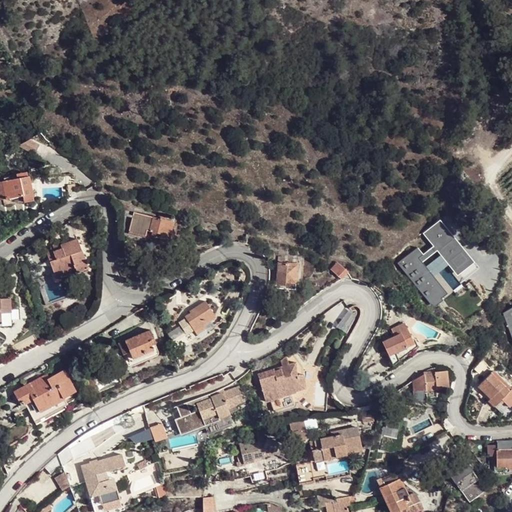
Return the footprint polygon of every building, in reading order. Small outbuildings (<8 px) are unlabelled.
[(43,189),(63,187),(66,186),(66,181),(66,175),(37,177),(38,188),(43,189)] [(2,182),(6,199),(24,196),(25,202),(34,200),(29,176),(12,180),(11,176),(5,178),(5,181),(2,182)] [(149,231),(171,236),(174,223),(134,213),(129,233),(138,235),(148,237),(149,235),(149,231)] [(468,260),(438,224),(427,234),(435,244),(422,254),(419,257),(414,250),(397,263),(430,304),(435,306),(442,300),(439,296),(442,293),(419,264),(439,248),(456,270),(458,269),(468,260)] [(170,240),(171,236),(149,231),(149,235),(170,240)] [(47,252),(54,274),(75,267),(77,272),(88,268),(78,239),(63,244),(63,246),(55,249),(47,252)] [(414,250),(419,257),(422,254),(417,248),(414,250)] [(285,282),(296,283),(297,263),(286,263),(287,258),(278,257),(277,271),(276,284),(284,284),(285,282)] [(468,260),(458,269),(465,278),(476,270),(468,260)] [(341,278),(347,271),(336,262),(331,269),(341,278)] [(75,267),(54,274),(56,278),(77,272),(75,267)] [(0,316),(1,316),(1,320),(12,319),(11,299),(0,299),(0,316)] [(195,330),(203,325),(215,317),(205,301),(197,306),(190,311),(191,313),(185,316),(188,321),(195,330)] [(352,304),(335,323),(346,333),(363,314),(352,304)] [(511,307),(503,313),(511,337),(511,307)] [(395,352),(399,359),(408,353),(416,347),(405,323),(391,329),(394,335),(382,341),(389,355),(395,352)] [(205,328),(203,325),(195,330),(197,334),(205,328)] [(152,334),(150,329),(119,342),(123,353),(129,351),(132,358),(154,350),(150,339),(153,338),(152,334)] [(90,339),(70,350),(74,359),(95,347),(90,339)] [(393,364),(399,359),(395,352),(389,355),(393,364)] [(296,362),(257,374),(266,401),(271,400),(274,411),(292,406),(294,403),(291,393),(296,392),(295,391),(305,387),(304,367),(300,362),(295,357),(296,362)] [(44,410),(48,417),(67,407),(63,398),(75,390),(64,370),(49,378),(47,373),(34,380),(21,387),(25,395),(29,402),(26,403),(32,414),(38,410),(39,412),(44,410)] [(437,396),(437,388),(437,380),(447,380),(447,370),(425,372),(412,380),(413,385),(414,398),(424,399),(424,393),(427,393),(427,397),(437,396)] [(509,406),(511,403),(511,394),(508,391),(491,373),(478,385),(496,403),(498,401),(501,399),(509,406)] [(448,387),(447,380),(437,380),(437,388),(448,387)] [(314,405),(315,382),(311,382),(310,385),(309,386),(308,389),(306,391),(303,394),(301,395),(296,397),(296,406),(325,411),(325,406),(314,405)] [(199,424),(217,418),(217,417),(229,413),(227,406),(245,400),(242,392),(240,386),(222,392),(221,389),(177,406),(182,419),(191,415),(193,419),(197,418),(199,424)] [(18,399),(25,395),(21,387),(14,391),(18,399)] [(91,406),(87,396),(79,401),(83,409),(91,406)] [(37,423),(48,417),(44,410),(39,412),(38,410),(32,414),(37,423)] [(191,415),(182,419),(175,421),(174,417),(162,422),(165,431),(178,427),(179,432),(200,425),(199,424),(197,418),(193,419),(191,415)] [(305,429),(303,419),(289,421),(291,431),(304,429),(305,429)] [(165,431),(162,422),(161,420),(149,425),(154,438),(166,434),(165,431)] [(313,440),(315,449),(321,448),(323,459),(347,454),(347,453),(362,450),(357,427),(330,432),(331,436),(313,440)] [(306,438),(304,429),(291,431),(293,441),(306,438)] [(292,448),(269,437),(256,435),(257,441),(249,442),(248,439),(239,442),(241,454),(237,455),(239,462),(242,461),(243,463),(254,461),(252,455),(260,453),(261,456),(275,453),(287,458),(292,448)] [(511,439),(498,440),(498,447),(496,447),(497,464),(510,464),(510,458),(511,457),(511,439)] [(321,448),(315,449),(313,440),(309,440),(311,450),(313,461),(323,459),(321,448)] [(70,452),(68,446),(63,450),(58,454),(62,464),(62,466),(73,459),(70,452)] [(9,448),(0,453),(7,471),(15,464),(9,448)] [(462,453),(444,466),(462,491),(480,478),(462,453)] [(62,464),(58,454),(51,460),(44,466),(50,473),(62,464)] [(327,479),(352,475),(349,460),(325,464),(325,460),(295,465),(299,483),(315,480),(314,478),(326,476),(327,479)] [(103,503),(119,498),(116,488),(102,491),(100,485),(123,478),(120,467),(85,478),(95,511),(96,511),(104,510),(103,503)] [(252,482),(267,478),(266,472),(249,476),(252,482)] [(396,472),(382,479),(384,484),(399,478),(396,472)] [(62,489),(69,485),(65,473),(56,478),(62,489)] [(384,484),(382,479),(376,481),(390,511),(412,511),(422,508),(415,493),(408,495),(399,478),(384,484)] [(162,483),(156,485),(159,497),(166,495),(162,483)] [(42,502),(45,507),(54,500),(50,495),(42,502)] [(203,497),(203,499),(203,511),(213,511),(216,511),(214,496),(203,497)] [(121,504),(119,498),(103,503),(104,510),(121,504)] [(348,511),(347,505),(346,499),(325,503),(325,511),(348,511)]
